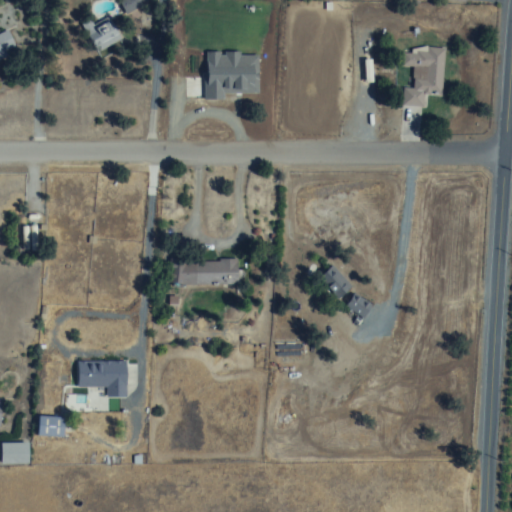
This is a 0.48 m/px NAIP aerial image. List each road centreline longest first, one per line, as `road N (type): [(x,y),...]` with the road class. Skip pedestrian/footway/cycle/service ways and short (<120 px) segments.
road 1 (residential): [(505,159),(0,153)]
road 2 (residential): [(486,511),(511,29)]
